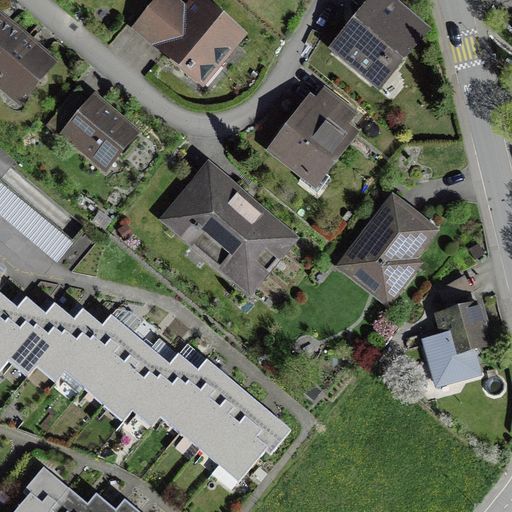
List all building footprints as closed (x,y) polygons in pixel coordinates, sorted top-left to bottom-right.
[(250,41),(200,0),(196,0),(189,10),(176,0),(163,0),(133,37),(205,96),(250,41)] [(436,36),(393,0),(376,0),(330,54),(383,99),(436,36)] [(0,39),(10,27),(0,18),(0,39)] [(10,27),(0,39),(0,92),(26,113),(61,68),(10,27)] [(313,100),(267,161),(318,199),(362,140),(352,132),(362,120),(327,94),(319,104),(313,100)] [(146,141),(110,111),(97,100),(93,104),(82,95),(48,134),(108,185),(146,141)] [(301,246),(211,170),(162,228),(251,304),(301,246)] [(0,222),(57,270),(74,249),(0,186),(0,222)] [(444,240),(396,203),(339,275),(391,315),(426,271),(422,268),(444,240)] [(465,277),(437,291),(444,305),(472,291),(465,277)] [(0,330),(17,310),(0,295),(0,330)] [(25,300),(17,310),(0,330),(0,370),(8,360),(45,316),(25,300)] [(55,305),(45,316),(8,360),(28,377),(36,368),(74,322),(55,305)] [(436,393),(484,381),(478,359),(498,354),(487,309),(449,318),(453,338),(424,345),(436,393)] [(83,312),(74,322),(36,368),(55,384),(61,377),(102,328),(83,312)] [(111,318),(102,328),(61,377),(80,393),(84,388),(130,334),(111,318)] [(149,350),(130,334),(84,388),(103,404),(149,350)] [(170,367),(149,350),(103,404),(124,422),(133,411),(170,367)] [(178,357),(170,367),(133,411),(152,426),(160,417),(197,373),(178,357)] [(206,362),(197,373),(160,417),(179,433),(225,378),(206,362)] [(245,394),(225,378),(179,433),(198,449),(245,394)] [(264,410),(245,394),(198,449),(217,465),(264,410)] [(290,432),(264,410),(217,465),(210,473),(230,490),(263,451),(270,456),(290,432)] [(47,511),(66,490),(44,471),(20,499),(25,503),(16,511),(47,511)] [(87,511),(90,510),(66,490),(47,511),(87,511)] [(115,511),(99,499),(90,510),(87,511),(115,511)] [(137,511),(126,502),(117,511),(137,511)]
